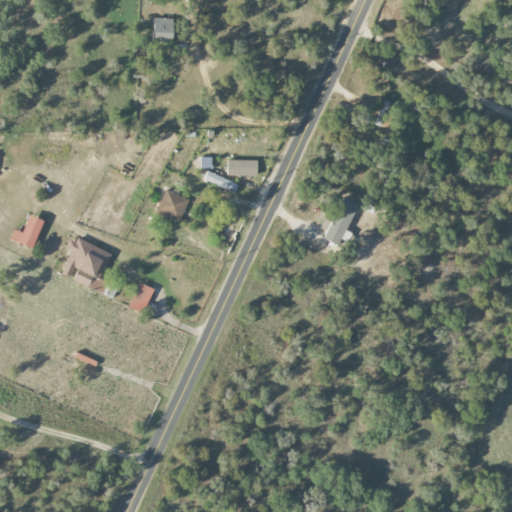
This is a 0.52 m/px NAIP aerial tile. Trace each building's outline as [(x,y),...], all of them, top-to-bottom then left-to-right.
[(173,42),(173,19),(154,19),(154,42),(173,42)] [(211,170),(212,158),(201,158),(200,169),(211,170)] [(227,176),(257,177),(257,161),(227,160),(227,176)] [(238,185),(207,171),(203,180),(234,194),(238,185)] [(155,212),(178,223),(189,201),(166,190),(155,212)] [(345,233),(358,206),(343,199),(324,237),(343,247),(349,235),(345,233)] [(42,220),(28,217),(23,233),(13,230),(10,242),(34,249),(42,220)] [(111,253),(69,237),(64,251),(70,253),(61,274),(70,278),(73,270),(77,271),(73,282),(102,293),(107,282),(100,280),(111,253)] [(129,309),(143,315),(152,289),(138,284),(129,309)]
